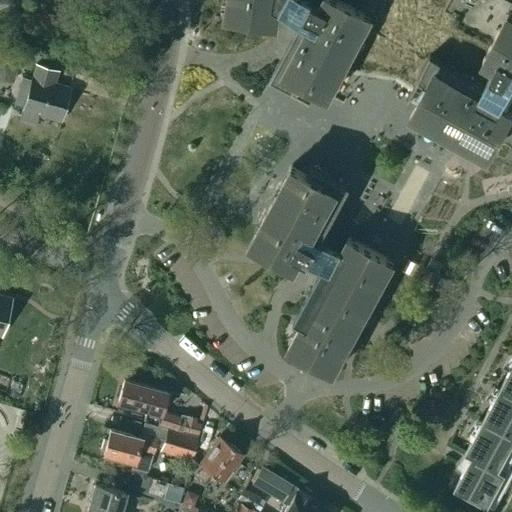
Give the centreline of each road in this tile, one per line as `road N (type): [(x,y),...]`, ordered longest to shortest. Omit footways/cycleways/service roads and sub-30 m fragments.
road 1 (residential): [(511,239),(487,260),(451,332),(417,366),(363,388),(302,383)]
road 2 (residential): [(302,383),(248,346),(184,246),(123,219)]
road 3 (residential): [(38,511),(102,288)]
road 4 (unclassified): [(123,219),(167,65),(175,0)]
road 5 (unclassified): [(268,432),(102,288)]
road 6 (unclassified): [(378,506),(268,432)]
